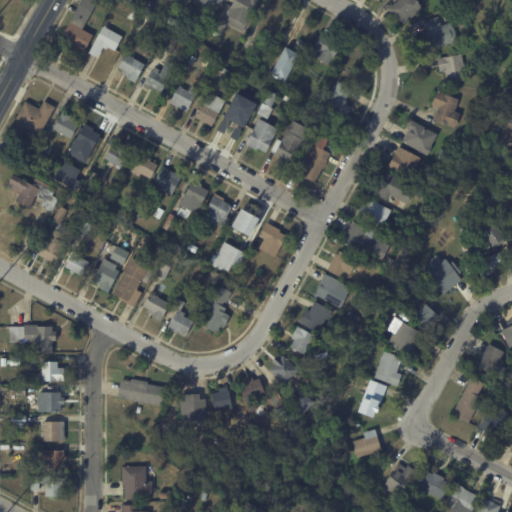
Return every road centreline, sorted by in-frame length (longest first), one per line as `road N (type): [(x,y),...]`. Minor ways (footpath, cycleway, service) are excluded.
road 1 (residential): [(0,45),(323,219)]
road 2 (residential): [(218,361),(262,324),(323,219),(385,92),(385,47)]
road 3 (residential): [(0,264),(161,353),(218,361)]
road 4 (residential): [(92,511),(92,358),(110,325)]
road 5 (residential): [(511,286),(474,314),(411,426)]
road 6 (secondary): [(0,105),(59,0)]
